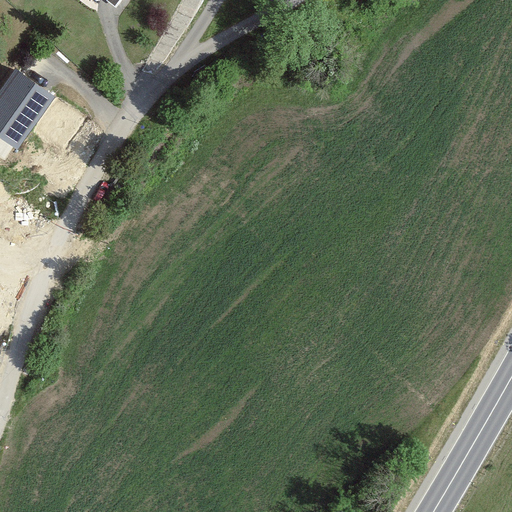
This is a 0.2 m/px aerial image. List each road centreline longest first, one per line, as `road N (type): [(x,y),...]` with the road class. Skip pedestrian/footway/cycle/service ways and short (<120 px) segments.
road 1 (residential): [(290,0),(171,74),(122,131),(49,258),(0,412)]
road 2 (primary): [(432,511),(511,380)]
